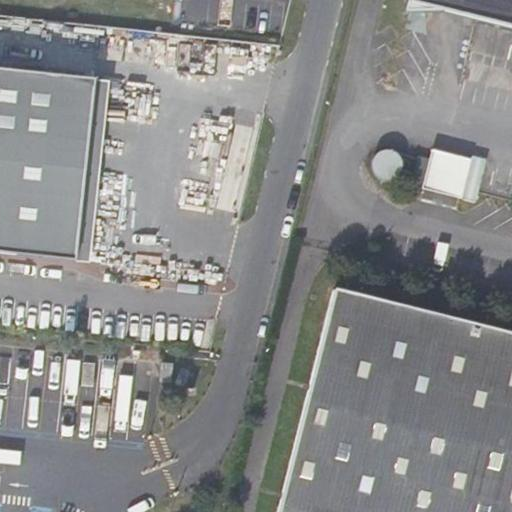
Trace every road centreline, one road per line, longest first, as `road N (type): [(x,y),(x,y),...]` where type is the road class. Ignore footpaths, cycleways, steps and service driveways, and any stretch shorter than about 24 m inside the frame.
road 1 (unclassified): [(325,0),(220,412)]
road 2 (unknown): [(239,340),(0,284)]
